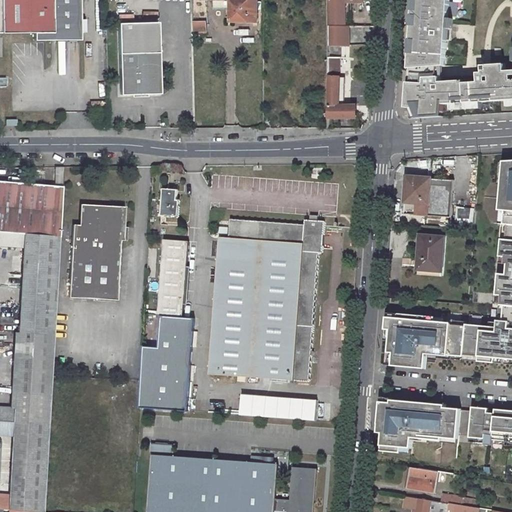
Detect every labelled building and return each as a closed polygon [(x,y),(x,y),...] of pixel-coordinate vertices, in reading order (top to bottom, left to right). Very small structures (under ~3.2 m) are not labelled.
[(0,0),(0,31),(32,32),(32,39),(79,39),(78,0),(0,0)] [(249,0),(224,0),(225,2),(227,2),(228,23),(249,23),(249,0)] [(360,0),(329,0),(329,26),(343,26),(342,0),(350,0),(351,3),(360,3),(360,0)] [(450,0),(414,0),(415,0),(421,1),(420,11),(414,10),(413,17),(419,18),(419,26),(413,26),(412,41),(418,42),(417,54),(411,53),(410,69),(446,67),(447,42),(451,42),(452,24),(449,24),(450,0)] [(192,19),(193,30),(196,30),(196,28),(207,27),(207,19),(192,19)] [(118,82),(119,95),(159,94),(157,23),(116,24),(118,82)] [(329,26),(328,26),(328,46),(349,46),(349,26),(343,26),(329,26)] [(328,58),(328,113),(328,115),(327,118),(355,118),(355,105),(339,105),(340,58),(328,58)] [(483,62),(480,62),(480,74),(489,74),(488,67),(483,67),(483,62)] [(501,66),(488,67),(489,74),(480,74),(479,83),(486,83),(486,78),(491,77),(508,76),(508,82),(511,81),(511,72),(506,73),(502,73),(501,66)] [(446,67),(410,69),(410,85),(428,85),(428,79),(440,78),(446,67)] [(440,78),(428,79),(428,85),(410,85),(409,105),(424,107),(423,119),(444,118),(444,105),(511,100),(511,81),(508,82),(508,76),(491,77),(491,83),(486,83),(479,83),(464,84),(464,82),(441,83),(440,78)] [(424,107),(409,105),(409,107),(419,119),(423,119),(424,107)] [(511,162),(505,163),(504,170),(508,170),(506,186),(503,185),(499,225),(505,226),(509,226),(507,241),(504,241),(502,258),(507,258),(506,265),(509,266),(508,276),(500,275),(498,297),(503,297),(503,307),(506,307),(504,323),(499,322),(499,324),(499,329),(490,328),(467,326),(467,327),(453,326),(453,324),(436,323),(436,319),(398,315),(398,319),(388,319),(387,331),(392,332),(391,343),(389,367),(426,370),(428,351),(435,352),(449,353),(449,357),(465,358),(465,356),(480,358),(480,363),(496,364),(496,359),(511,360),(511,162)] [(405,215),(452,220),(456,182),(409,177),(405,215)] [(0,182),(0,245),(24,247),(19,345),(15,410),(11,410),(0,409),(0,436),(14,437),(10,498),(9,510),(13,510),(25,511),(35,511),(44,511),(63,188),(0,182)] [(164,189),(162,217),(180,218),(181,201),(178,200),(178,191),(164,189)] [(74,224),(70,298),(119,301),(124,207),(81,204),(79,225),(74,224)] [(221,238),(211,374),(311,382),(320,253),(324,253),(326,221),(306,220),(306,225),(231,219),(229,239),(221,238)] [(445,239),(420,237),(416,275),(440,278),(445,239)] [(189,240),(163,239),(159,316),(162,316),(184,318),(189,240)] [(188,412),(195,319),(184,318),(162,316),(160,350),(145,350),(140,409),(188,412)] [(318,401),(243,395),(242,415),(317,421),(318,401)] [(488,421),(489,408),(473,406),(473,411),(461,409),(462,408),(446,407),(430,405),(430,402),(399,399),(399,402),(389,401),(387,424),(392,424),(391,432),(389,451),(409,453),(409,447),(420,448),(421,438),(421,435),(429,436),(429,439),(458,442),(459,435),(470,435),(470,437),(486,439),(487,428),(488,421)] [(511,410),(496,409),(495,421),(494,429),(493,429),(492,435),(493,435),(493,439),(511,440),(511,410)] [(153,445),(152,455),(173,456),(174,447),(153,445)] [(280,465),(153,456),(149,511),(316,511),(319,470),(295,468),(292,501),(278,500),(280,465)] [(438,471),(409,467),(406,489),(435,494),(438,471)] [(448,503),(467,506),(468,498),(442,494),(441,502),(448,503)] [(0,497),(0,509),(9,510),(10,498),(0,497)] [(436,511),(439,501),(431,500),(431,501),(419,499),(417,511),(414,511),(413,511),(436,511)] [(447,511),(448,503),(441,502),(439,511),(447,511)] [(478,511),(479,508),(467,506),(448,503),(447,511),(478,511)]
